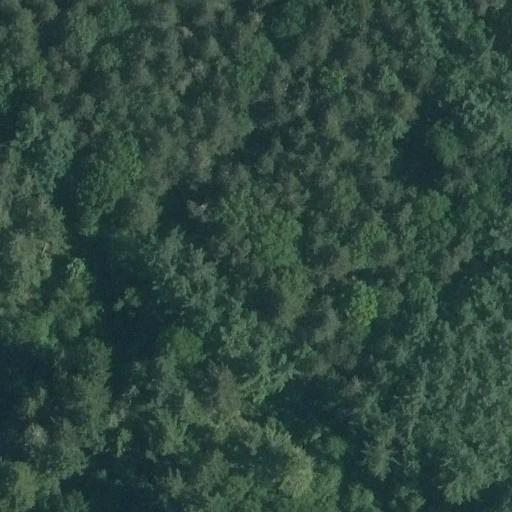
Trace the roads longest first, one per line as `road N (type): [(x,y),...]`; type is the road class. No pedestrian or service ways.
road 1 (track): [(323,511),(276,466),(177,335),(82,247),(0,151)]
road 2 (track): [(511,260),(416,370),(325,511)]
